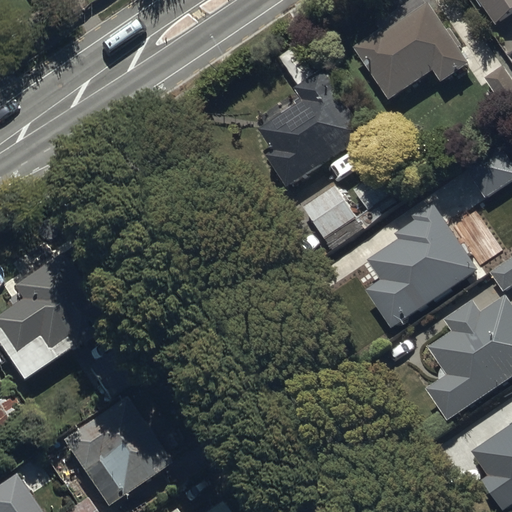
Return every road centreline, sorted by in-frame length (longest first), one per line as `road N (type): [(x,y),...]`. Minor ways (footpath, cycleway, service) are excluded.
road 1 (residential): [(353,511),(70,104)]
road 2 (secondary): [(70,104),(224,0)]
